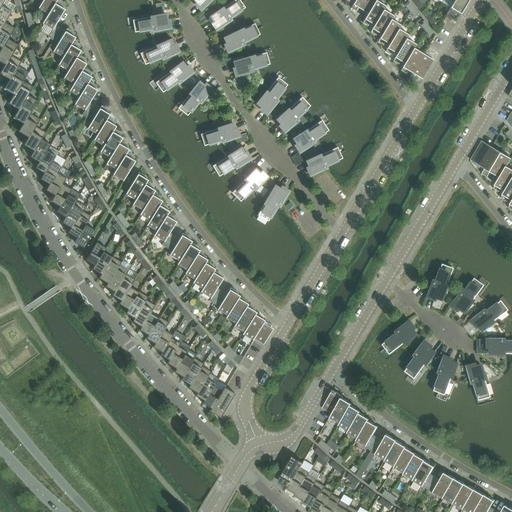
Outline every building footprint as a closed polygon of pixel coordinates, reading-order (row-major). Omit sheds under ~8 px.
[(57,0),(44,0),(39,9),(48,14),(42,24),(43,24),(57,0)] [(56,25),(65,10),(61,7),(63,3),(59,0),(57,0),(43,24),(52,30),(48,37),(53,41),(61,28),(56,25)] [(194,0),(197,3),(196,5),(201,10),(212,0),(194,0)] [(229,19),(245,8),(239,0),(235,0),(211,17),(214,22),(212,24),(217,30),(231,21),(229,19)] [(376,1),(376,0),(355,0),(355,1),(351,8),(357,12),(359,8),(368,14),(376,1)] [(455,0),(443,0),(441,3),(450,8),(453,3),(454,3),(455,0)] [(456,23),(469,0),(455,0),(454,3),(453,3),(450,8),(445,16),(455,22),(456,23)] [(374,25),(384,10),(386,7),(376,1),(368,14),(362,23),(368,26),(370,23),(374,25)] [(423,6),(419,1),(414,4),(418,9),(423,6)] [(414,9),(410,3),(405,7),(410,12),(414,9)] [(5,23),(12,12),(2,6),(1,6),(0,7),(0,30),(5,22),(5,23)] [(418,14),(414,9),(410,12),(414,18),(418,14)] [(382,35),(391,20),(393,16),(384,10),(374,25),(370,33),(376,36),(378,33),(382,35)] [(432,18),(428,13),(424,16),(428,21),(432,18)] [(171,29),(169,21),(167,21),(166,15),(133,21),(135,33),(154,29),(154,32),(171,29)] [(436,23),(432,18),(428,21),(432,26),(436,23)] [(389,45),(399,30),(401,26),(391,20),(382,35),(377,42),(383,46),(385,42),(389,45)] [(9,39),(15,29),(5,23),(5,22),(0,30),(0,47),(2,48),(8,39),(9,39)] [(429,28),(425,22),(420,26),(425,31),(429,28)] [(243,43),(260,35),(255,24),(225,38),(227,44),(225,45),(229,53),(244,45),(243,43)] [(73,42),(76,38),(71,35),(73,32),(67,29),(66,31),(61,28),(53,41),(58,43),(53,52),(63,58),(58,65),(59,65),(73,42)] [(433,33),(429,28),(425,31),(429,37),(433,33)] [(397,54),(406,39),(409,35),(399,30),(389,45),(385,52),(391,55),(393,52),(397,54)] [(12,56),(18,45),(9,39),(8,39),(2,48),(0,47),(0,49),(1,50),(0,51),(0,61),(2,63),(6,65),(11,55),(12,56)] [(404,64),(414,49),(416,45),(406,39),(397,54),(393,61),(398,65),(400,61),(404,64)] [(164,59),(179,53),(176,45),(173,46),(171,40),(140,54),(145,65),(163,57),(164,59)] [(78,55),(81,51),(77,48),(78,45),(73,42),(59,65),(68,71),(64,78),(78,55)] [(412,73),(423,55),(414,49),(404,64),(400,71),(406,74),(408,71),(412,73)] [(251,70),(270,65),(266,53),(234,62),(236,69),(234,69),(236,77),(252,72),(251,70)] [(16,71),(22,62),(12,56),(11,55),(6,65),(2,63),(1,65),(4,67),(0,73),(0,74),(6,78),(10,80),(16,71)] [(84,69),(86,64),(82,62),(84,59),(78,55),(64,78),(74,84),(69,91),(70,91),(84,69)] [(422,80),(434,61),(423,55),(412,73),(408,80),(413,84),(418,77),(422,80)] [(180,83),(193,73),(188,67),(186,68),(182,63),(177,67),(174,64),(168,68),(171,72),(156,83),(163,93),(178,81),(180,83)] [(9,82),(4,89),(10,93),(14,95),(23,81),(24,81),(29,73),(19,67),(16,71),(10,80),(6,78),(5,80),(9,82)] [(89,82),(92,77),(87,75),(89,72),(84,69),(70,91),(79,97),(75,104),(89,82)] [(276,100),(288,85),(278,78),(257,104),(262,108),(261,110),(267,115),(277,102),(276,100)] [(26,100),(33,87),(24,81),(23,81),(14,95),(10,93),(9,95),(13,97),(9,103),(15,107),(19,110),(25,99),(26,100)] [(90,103),(97,91),(93,88),(95,85),(89,82),(75,104),(85,110),(82,115),(87,118),(95,106),(90,103)] [(201,103),(212,90),(206,85),(204,87),(199,83),(178,108),(182,112),(187,116),(200,101),(201,103)] [(296,119),(303,113),(310,106),(302,97),(277,120),(282,125),(280,126),(285,132),(298,121),(296,119)] [(36,106),(26,100),(25,99),(19,110),(15,107),(14,109),(18,111),(14,118),(20,122),(24,124),(30,113),(31,114),(36,106)] [(108,118),(110,115),(106,112),(107,109),(102,106),(100,109),(95,106),(87,118),(92,121),(88,129),(98,134),(94,140),(108,118)] [(41,119),(31,114),(30,113),(24,124),(20,122),(19,124),(22,126),(18,132),(25,136),(24,137),(27,140),(35,127),(36,127),(41,119)] [(115,129),(116,127),(112,124),(114,121),(108,118),(94,140),(104,146),(100,152),(115,129)] [(313,142),(329,131),(322,121),(294,139),(298,145),(296,146),(300,153),(314,143),(313,142)] [(239,137),(237,130),(234,130),(232,124),(201,134),(204,146),(222,140),(223,142),(239,137)] [(33,153),(41,139),(42,139),(46,133),(36,127),(35,127),(27,140),(24,145),(30,149),(29,151),(33,153)] [(121,141),(123,138),(118,136),(120,133),(115,129),(100,152),(110,158),(107,164),(121,141)] [(39,162),(49,146),(50,146),(51,145),(42,139),(41,139),(33,153),(30,157),(35,160),(39,162)] [(127,153),(129,150),(125,147),(126,144),(121,141),(107,164),(117,169),(113,175),(127,153)] [(480,168),(481,166),(492,147),(482,141),(470,160),(475,163),(474,165),(480,168)] [(59,152),(50,146),(49,146),(39,162),(35,160),(34,162),(38,164),(35,168),(41,171),(45,174),(52,161),(53,162),(59,152)] [(487,178),(502,153),(492,147),(481,166),(485,169),(481,174),(487,178)] [(325,167),(342,159),(337,148),(307,162),(310,167),(307,168),(311,176),(326,169),(325,167)] [(237,168),(251,160),(246,153),(244,154),(241,149),(213,166),(219,177),(235,167),(237,168)] [(124,181),(135,161),(131,159),(133,156),(127,153),(113,175),(124,181)] [(500,178),(507,167),(511,159),(502,153),(487,178),(493,181),(496,175),(500,178)] [(92,167),(88,160),(83,163),(87,169),(92,167)] [(50,185),(57,173),(58,173),(61,167),(53,162),(52,161),(45,174),(41,171),(40,173),(43,175),(41,179),(46,182),(50,185)] [(95,173),(92,167),(87,169),(90,175),(95,173)] [(505,191),(511,180),(511,169),(507,167),(500,178),(493,189),(499,192),(501,189),(505,191)] [(256,190),(267,178),(262,172),(260,174),(255,170),(232,193),(241,202),(254,188),(256,190)] [(55,196),(62,184),(63,184),(67,178),(58,173),(57,173),(50,185),(46,182),(45,184),(48,186),(46,190),(51,193),(55,196)] [(146,183),(148,180),(144,178),(145,176),(139,173),(138,175),(126,194),(136,200),(146,183)] [(511,200),(511,180),(505,191),(501,199),(507,202),(509,199),(511,200)] [(105,189),(101,183),(96,186),(100,192),(105,189)] [(153,194),(155,191),(151,188),(152,187),(146,183),(136,200),(133,205),(143,211),(153,194)] [(60,207),(68,194),(69,195),(72,189),(63,184),(62,184),(55,196),(51,193),(50,195),(54,198),(51,202),(56,205),(60,207)] [(265,204),(258,215),(263,218),(268,221),(275,210),(278,206),(278,205),(280,206),(289,192),(282,188),(281,190),(275,187),(270,195),(268,194),(265,199),(267,200),(265,204)] [(108,195),(105,189),(100,192),(104,198),(108,195)] [(66,218),(76,201),(77,201),(77,200),(69,195),(68,194),(60,207),(56,205),(55,206),(59,209),(57,212),(62,215),(66,218)] [(160,204),(162,201),(158,199),(159,197),(153,194),(143,211),(140,215),(150,221),(160,204)] [(102,202),(99,197),(94,200),(98,205),(102,202)] [(71,228),(82,211),(83,211),(85,206),(77,201),(76,201),(66,218),(62,215),(61,217),(64,219),(62,223),(67,226),(71,228)] [(106,208),(102,202),(98,205),(101,211),(106,208)] [(168,214),(169,212),(165,209),(166,207),(160,204),(150,221),(147,225),(157,231),(168,214)] [(77,238),(86,224),(86,225),(91,216),(83,211),(82,211),(71,228),(67,226),(66,228),(70,230),(68,233),(73,236),(77,238)] [(125,219),(121,213),(116,216),(120,222),(125,219)] [(170,233),(176,222),(172,219),(173,218),(168,214),(157,231),(154,236),(164,242),(162,245),(167,249),(175,236),(170,233)] [(129,224),(125,219),(120,222),(124,228),(129,224)] [(121,228),(117,223),(112,226),(116,231),(121,228)] [(84,248),(95,230),(86,225),(86,224),(77,238),(73,236),(72,238),(76,240),(74,242),(84,248)] [(125,234),(121,228),(116,231),(120,237),(125,234)] [(139,239),(135,233),(131,236),(135,242),(139,239)] [(180,261),(192,242),(188,239),(189,237),(183,234),(182,236),(180,239),(175,236),(167,249),(172,252),(170,255),(180,261)] [(144,244),(139,239),(135,242),(139,248),(144,244)] [(134,246),(130,241),(126,244),(130,249),(134,246)] [(95,266),(103,252),(104,252),(106,248),(96,242),(88,256),(89,256),(86,260),(95,265),(95,266)] [(187,270),(200,251),(195,248),(196,247),(191,243),(180,261),(178,265),(187,270)] [(138,251),(134,246),(130,249),(133,254),(138,251)] [(102,275),(112,257),(112,256),(111,257),(104,252),(103,252),(95,266),(95,265),(92,269),(101,274),(102,275)] [(195,280),(207,260),(203,257),(204,256),(199,253),(187,270),(185,274),(195,280)] [(108,284),(119,265),(120,265),(122,262),(112,257),(102,275),(101,274),(99,278),(108,283),(108,284)] [(147,263),(143,258),(139,261),(143,267),(147,263)] [(203,289),(215,269),(211,267),(212,265),(206,262),(195,280),(193,283),(203,289)] [(151,268),(147,263),(143,267),(147,272),(151,268)] [(441,300),(453,269),(441,264),(435,282),(432,281),(426,297),(434,300),(435,298),(441,300)] [(115,292),(126,274),(128,271),(120,265),(119,265),(108,284),(108,283),(106,287),(114,292),(115,292)] [(217,289),(223,279),(219,276),(220,274),(214,271),(203,289),(201,292),(211,298),(209,301),(214,304),(222,292),(217,289)] [(121,301),(130,287),(131,287),(135,280),(126,274),(115,292),(114,292),(112,296),(121,301)] [(161,280),(157,275),(153,279),(157,284),(161,280)] [(463,312),(478,292),(483,286),(473,278),(462,294),(460,292),(450,306),(457,311),(458,309),(463,312)] [(165,286),(161,280),(157,284),(161,289),(165,286)] [(178,287),(173,282),(169,285),(173,291),(178,287)] [(128,309),(139,291),(138,292),(131,287),(130,287),(121,301),(119,304),(128,309)] [(182,292),(178,287),(173,291),(178,296),(182,292)] [(227,316),(239,297),(240,296),(235,293),(236,292),(231,288),(230,290),(229,290),(227,295),(222,292),(214,304),(219,307),(218,310),(227,316)] [(135,318),(146,300),(147,300),(148,297),(139,291),(128,309),(126,313),(135,318)] [(174,297),(170,292),(166,296),(170,301),(174,297)] [(179,302),(174,297),(170,301),(174,306),(179,302)] [(236,324),(248,305),(248,304),(244,302),(245,300),(239,297),(226,318),(236,324)] [(142,327),(150,313),(151,313),(155,306),(147,300),(146,300),(135,318),(133,321),(141,327),(142,327)] [(193,305),(188,300),(184,304),(189,309),(193,305)] [(481,331),(501,315),(507,310),(500,301),(485,312),(483,311),(470,321),(475,327),(477,326),(481,331)] [(188,314),(184,309),(184,308),(182,305),(177,309),(176,311),(180,312),(184,317),(188,314)] [(256,313),(252,310),(253,308),(248,305),(234,326),(244,332),(256,313)] [(149,335),(160,317),(159,317),(158,318),(151,313),(150,313),(142,327),(141,327),(139,330),(148,335),(149,335)] [(264,321),(265,321),(260,318),(261,316),(256,313),(243,335),(252,341),(264,321)] [(192,319),(188,314),(184,317),(188,322),(192,319)] [(155,344),(164,330),(169,322),(160,317),(149,335),(148,335),(146,338),(155,344)] [(264,345),(273,329),(269,326),(270,325),(264,321),(252,341),(253,341),(254,340),(264,345)] [(388,355),(415,334),(411,329),(413,328),(408,321),(395,331),(396,333),(381,345),(388,355)] [(202,330),(198,325),(194,328),(198,333),(202,330)] [(162,352),(171,337),(172,338),(173,335),(164,330),(155,344),(153,347),(162,352)] [(206,335),(202,330),(198,333),(202,338),(206,335)] [(222,339),(217,333),(213,337),(218,342),(222,339)] [(169,360),(178,346),(180,343),(172,338),(171,337),(162,352),(160,355),(169,360)] [(511,353),(511,341),(503,342),(503,339),(486,339),(486,347),(489,347),(489,354),(511,353)] [(217,346),(212,341),(208,345),(213,349),(217,346)] [(413,379),(433,352),(428,349),(430,347),(423,342),(413,355),(415,356),(403,372),(413,379)] [(176,369),(185,355),(187,351),(178,346),(169,360),(167,363),(176,369)] [(221,351),(217,346),(213,349),(217,354),(221,351)] [(233,351),(228,346),(224,350),(229,355),(233,351)] [(239,365),(243,358),(240,354),(238,356),(233,351),(229,355),(234,360),(239,365)] [(183,377),(195,358),(194,358),(193,359),(185,355),(176,369),(174,372),(183,377)] [(230,361),(226,356),(222,360),(226,365),(230,361)] [(444,395),(456,364),(450,362),(451,360),(443,357),(437,372),(439,373),(432,391),(444,395)] [(190,385),(202,366),(204,364),(195,358),(183,377),(181,380),(190,385)] [(235,366),(230,361),(226,365),(231,369),(235,366)] [(490,397),(485,382),(480,365),(474,367),(473,365),(466,367),(470,383),(473,382),(478,401),(490,397)] [(197,393),(206,378),(207,379),(211,372),(202,366),(190,385),(188,388),(197,393)] [(204,401),(213,386),(214,387),(216,384),(207,379),(206,378),(197,393),(196,395),(204,401)] [(211,409),(225,387),(224,387),(222,391),(214,387),(213,386),(204,401),(203,403),(211,409)] [(220,418),(235,393),(225,387),(211,409),(210,411),(220,418)] [(330,419),(343,397),(339,394),(333,391),(332,393),(322,409),(332,414),(329,418),(330,419)] [(351,406),(352,404),(347,402),(348,401),(342,398),(343,397),(330,419),(339,424),(351,406)] [(348,432),(360,413),(361,412),(356,409),(351,406),(339,424),(338,426),(348,432)] [(357,439),(368,421),(369,420),(365,417),(360,413),(348,432),(347,433),(357,439)] [(378,438),(373,435),(378,427),(374,424),(368,421),(357,439),(356,441),(366,447),(365,448),(371,451),(378,438)] [(397,441),(393,438),(387,435),(383,441),(378,438),(371,451),(376,454),(375,455),(385,461),(397,441)] [(327,445),(322,440),(318,444),(323,449),(327,445)] [(406,448),(406,447),(402,445),(397,441),(385,461),(384,461),(394,467),(406,448)] [(332,449),(327,445),(323,449),(329,453),(332,449)] [(316,461),(323,452),(318,448),(314,452),(311,457),(316,461)] [(404,474),(416,454),(411,451),(412,451),(406,448),(394,467),(394,468),(404,474)] [(321,464),(327,456),(323,452),(316,461),(321,464)] [(413,480),(425,461),(425,460),(421,458),(416,454),(404,474),(403,474),(413,480)] [(345,460),(339,455),(336,460),(341,464),(345,460)] [(289,487),(300,467),(301,468),(304,463),(293,457),(278,481),(288,487),(289,487)] [(335,470),(338,465),(333,461),(330,466),(335,470)] [(435,477),(430,474),(435,467),(430,464),(425,461),(413,480),(413,481),(414,482),(411,487),(418,491),(421,486),(428,490),(435,477)] [(296,494),(308,474),(309,475),(311,470),(312,469),(304,463),(301,468),(300,467),(289,487),(288,487),(287,489),(296,494)] [(340,474),(343,470),(338,465),(335,470),(340,474)] [(304,501),(316,481),(317,481),(320,475),(311,470),(309,475),(308,474),(296,494),(295,495),(304,501)] [(443,499),(454,478),(449,475),(444,473),(440,480),(435,477),(428,490),(443,499)] [(351,482),(355,478),(349,474),(346,478),(351,482)] [(356,486),(360,482),(355,478),(351,482),(356,486)] [(454,478),(443,499),(453,504),(464,484),(459,481),(454,478)] [(312,508),(324,488),(325,487),(317,481),(316,481),(304,501),(303,502),(311,508),(312,508)] [(375,490),(378,485),(373,481),(369,485),(375,490)] [(464,484),(453,504),(463,510),(474,489),(469,486),(469,487),(464,484)] [(368,495),(371,490),(366,487),(362,491),(368,495)] [(321,511),(332,494),(333,495),(333,494),(324,488),(312,508),(311,508),(310,509),(315,511),(321,511)] [(474,511),(484,495),(479,492),(474,489),(463,510),(467,511),(474,511)] [(373,499),(376,494),(371,490),(368,495),(373,499)] [(388,499),(391,494),(385,490),(382,495),(388,499)] [(333,511),(340,501),(341,501),(341,500),(333,495),(332,494),(321,511),(333,511)] [(394,503),(397,498),(391,494),(388,499),(394,503)] [(494,511),(496,511),(491,508),(495,501),(489,497),(489,498),(484,495),(474,511),(494,511)] [(384,506),(387,502),(382,498),(379,503),(384,506)] [(345,511),(349,506),(341,501),(340,501),(333,511),(345,511)] [(390,510),(393,506),(387,502),(384,506),(390,510)]
